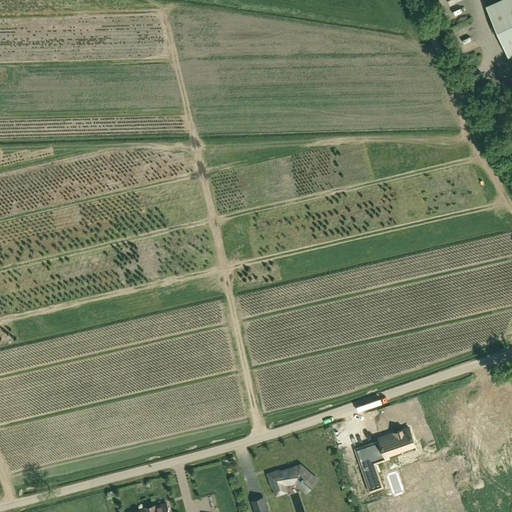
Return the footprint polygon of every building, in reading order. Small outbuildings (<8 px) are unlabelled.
[(511,0),(504,0),(488,7),(509,54),(511,52),(511,0)] [(383,436),(389,453),(419,443),(413,426),(383,436)] [(381,487),(374,465),(367,446),(356,450),(370,490),(381,487)] [(298,466),(288,469),(283,471),(279,472),(278,471),(269,474),(273,486),(274,485),(277,494),(286,491),(283,483),(292,479),(305,490),(315,479),(306,471),(305,472),(298,466)] [(169,511),(167,503),(156,506),(156,505),(145,507),(145,509),(134,511),(169,511)]
